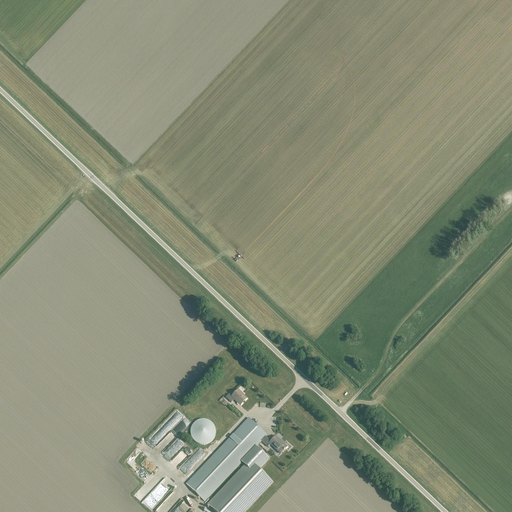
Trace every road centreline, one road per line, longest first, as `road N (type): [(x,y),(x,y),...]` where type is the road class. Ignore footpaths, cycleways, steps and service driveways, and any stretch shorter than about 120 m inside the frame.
road 1 (tertiary): [(443,511),(0,90)]
road 2 (track): [(511,207),(394,331),(381,366),(339,412)]
